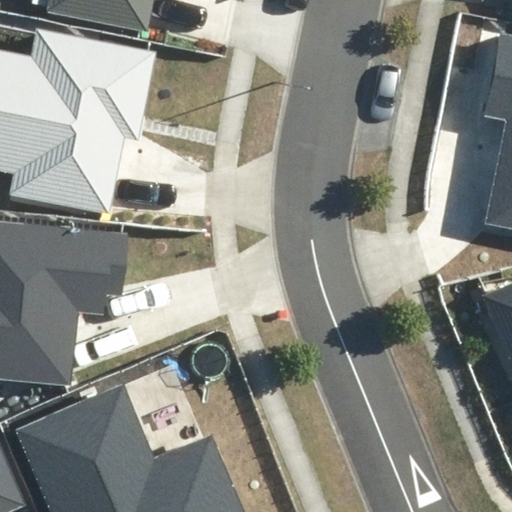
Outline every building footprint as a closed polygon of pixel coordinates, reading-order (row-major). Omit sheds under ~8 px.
[(48,0),(47,10),(147,30),(152,0),(48,0)] [(10,193),(108,212),(123,137),(139,140),(157,50),(34,27),(29,54),(0,48),(0,169),(14,172),(10,193)] [(511,35),(499,33),(482,116),(506,121),(485,222),(511,227),(511,35)] [(0,379),(73,387),(81,312),(103,314),(105,294),(120,295),(126,235),(0,222),(0,379)] [(511,281),(481,295),(511,366),(511,281)] [(245,511),(212,435),(155,458),(125,384),(15,428),(51,511),(245,511)] [(4,511),(24,504),(0,446),(0,511),(4,511)]
